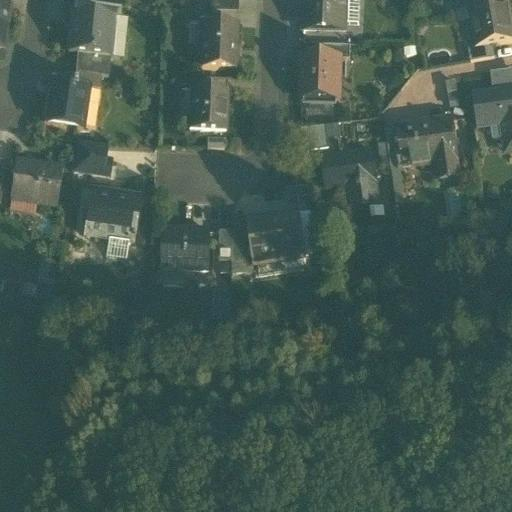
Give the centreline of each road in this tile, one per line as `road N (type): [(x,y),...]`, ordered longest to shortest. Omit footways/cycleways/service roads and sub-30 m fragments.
road 1 (residential): [(272,0),(269,142),(243,177),(167,179)]
road 2 (residential): [(40,0),(22,98),(0,96)]
